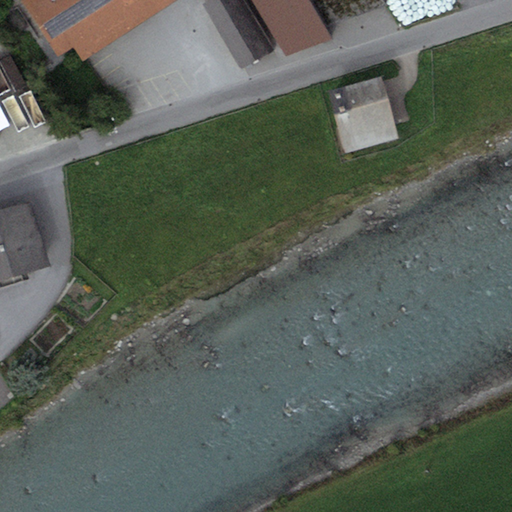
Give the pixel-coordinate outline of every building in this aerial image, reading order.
[(83,60),(107,45),(77,0),(22,0),(59,57),(74,47),(83,60)] [(176,0),(77,0),(107,45),(176,0)] [(247,0),(210,0),(203,4),(241,69),(276,49),(247,0)] [(252,0),(286,54),(334,39),(309,0),(252,0)] [(382,76),(328,91),(345,152),(399,137),(382,76)] [(30,201),(0,210),(0,280),(50,265),(30,201)]
